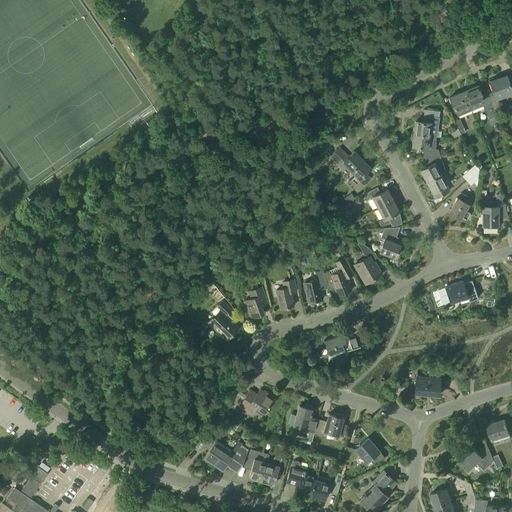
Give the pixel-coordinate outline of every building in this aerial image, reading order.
[(489,81),(494,95),(496,99),(510,94),(511,98),(511,83),(510,84),(506,75),(496,79),(489,81)] [(477,85),(462,91),(471,111),(483,106),(490,125),(493,126),(499,122),(495,114),(488,97),(486,92),(481,94),(477,85)] [(471,111),(462,91),(448,97),(456,117),(471,111)] [(496,99),(494,95),(488,97),(495,114),(501,112),(496,99)] [(424,109),(423,119),(422,121),(414,120),(413,133),(436,137),(439,111),(424,109)] [(456,120),(454,116),(451,117),(458,129),(462,127),(459,119),(456,120)] [(460,136),(457,130),(450,134),(453,140),(460,136)] [(436,137),(413,133),(411,146),(421,147),(424,157),(439,155),(437,149),(434,149),(435,143),(436,137)] [(351,171),(363,160),(354,151),(348,156),(339,147),(330,156),(343,169),(346,166),(351,171)] [(439,155),(424,157),(428,166),(420,170),(426,182),(440,174),(445,171),(441,160),(439,155)] [(363,160),(351,171),(356,176),(349,182),(358,191),(371,178),(367,174),(372,169),(363,160)] [(466,181),(479,170),(479,169),(475,163),(461,176),(466,181)] [(479,170),(466,181),(470,186),(478,178),(479,170)] [(440,174),(426,182),(435,199),(448,193),(447,191),(449,190),(446,185),(440,174)] [(377,208),(392,200),(387,190),(379,194),(376,188),(363,195),(366,200),(372,197),(377,208)] [(354,198),(351,194),(351,193),(344,199),(345,200),(341,202),(340,206),(342,207),(354,198)] [(459,199),(458,198),(450,211),(461,218),(462,216),(466,219),(469,213),(465,211),(469,204),(467,203),(470,198),(462,194),(459,199)] [(392,200),(377,208),(383,219),(377,222),(380,226),(382,226),(389,223),(390,225),(400,223),(398,212),(392,200)] [(497,218),(498,218),(507,218),(503,202),(494,202),(494,206),(481,207),(482,226),(497,225),(497,218)] [(393,242),(395,236),(398,228),(384,228),(380,238),(385,240),(381,251),(396,257),(401,245),(393,242)] [(374,266),(369,256),(372,253),(360,241),(357,244),(365,258),(354,265),(362,278),(365,276),(368,282),(382,274),(376,265),(374,266)] [(329,249),(332,255),(338,252),(335,245),(331,247),(332,247),(329,249)] [(284,254),(281,253),(279,256),(277,259),(278,259),(280,261),(283,262),(284,261),(285,258),(286,257),(287,256),(284,254)] [(337,295),(351,290),(347,278),(354,276),(343,257),(334,262),(338,269),(340,268),(342,271),(330,275),(328,271),(323,273),(330,290),(334,288),(337,295)] [(308,302),(322,299),(319,287),(327,286),(321,270),(315,272),(317,280),(303,283),(308,302)] [(290,292),(296,291),(293,279),(282,282),(284,288),(276,290),(280,309),(293,306),(290,292)] [(445,287),(450,302),(459,299),(460,304),(477,298),(471,280),(463,283),(462,281),(445,287)] [(263,314),(263,313),(259,302),(265,299),(261,287),(249,291),(251,298),(244,301),(250,318),(263,314)] [(225,316),(231,310),(221,301),(211,312),(216,316),(209,324),(225,339),(237,327),(225,316)] [(326,362),(326,363),(328,363),(329,364),(330,364),(332,364),(334,365),(335,365),(337,364),(338,364),(340,363),(341,363),(342,362),(344,361),(345,360),(346,359),(347,358),(348,357),(349,355),(348,355),(348,356),(347,355),(346,352),(360,347),(358,347),(355,338),(346,341),(343,334),(324,341),(329,355),(330,357),(327,363),(326,362)] [(440,377),(415,375),(414,394),(439,395),(440,377)] [(239,406),(245,410),(251,414),(256,408),(264,413),(274,399),(260,389),(256,394),(250,390),(239,406)] [(235,406),(236,404),(241,398),(237,396),(236,395),(230,403),(231,404),(235,406)] [(314,434),(317,421),(308,419),(311,409),(312,406),(305,405),(304,407),(297,405),(294,415),(291,414),(288,423),(309,430),(306,440),(312,442),(314,434)] [(318,419),(317,421),(314,434),(322,436),(324,431),(344,437),(347,424),(342,423),(343,418),(328,414),(326,421),(318,419)] [(491,443),(496,442),(510,437),(505,419),(486,425),(491,443)] [(213,463),(225,446),(206,433),(195,445),(201,450),(207,444),(211,446),(204,457),(213,463)] [(355,448),(351,447),(346,446),(342,460),(350,462),(360,454),(366,462),(369,460),(372,463),(385,458),(368,438),(355,448)] [(232,451),(225,446),(213,463),(222,470),(226,464),(228,466),(227,467),(234,472),(235,471),(238,472),(248,449),(237,442),(232,451)] [(472,447),(460,460),(469,469),(476,463),(483,470),(493,461),(485,443),(476,451),(472,447)] [(269,454),(250,449),(244,463),(252,465),(248,477),(261,481),(266,462),(269,454)] [(493,457),(498,468),(503,465),(498,454),(493,457)] [(272,464),(266,462),(261,481),(273,484),(277,472),(283,474),(287,460),(276,457),(274,458),(272,464)] [(311,495),(316,476),(310,474),(307,478),(305,477),(307,469),(300,467),(300,464),(299,462),(297,461),(294,461),(292,462),(291,464),(286,482),(289,483),(290,480),(299,483),(297,492),(311,495)] [(374,484),(359,500),(372,511),(373,511),(388,496),(385,493),(396,482),(383,470),(372,482),(374,484)] [(72,511),(71,510),(69,511),(53,511),(54,511),(51,508),(49,511),(29,498),(43,478),(34,471),(20,491),(14,487),(5,500),(13,506),(15,503),(20,507),(16,511),(72,511)] [(336,473),(332,487),(338,489),(342,474),(336,473)] [(330,480),(316,476),(311,495),(324,499),(327,490),(331,492),(332,487),(328,486),(330,480)] [(457,477),(454,481),(453,482),(463,488),(466,496),(472,494),(469,483),(467,484),(457,477)] [(435,507),(451,502),(446,489),(431,494),(435,507)] [(453,504),(465,502),(464,493),(452,495),(453,504)] [(90,511),(94,509),(97,505),(98,504),(89,498),(88,498),(82,507),(87,510),(87,509),(90,511)] [(486,500),(480,500),(479,511),(498,511),(499,506),(486,505),(486,500)] [(454,511),(451,502),(435,507),(436,511),(454,511)]
